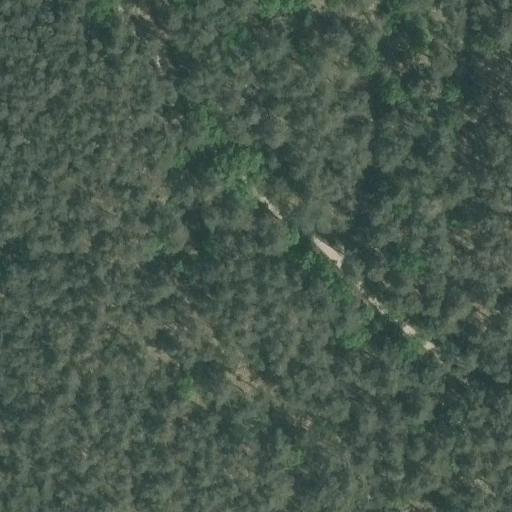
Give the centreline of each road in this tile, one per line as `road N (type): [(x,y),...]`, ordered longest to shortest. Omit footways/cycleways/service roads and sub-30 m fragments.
road 1 (track): [(82,0),(337,259)]
road 2 (track): [(337,259),(410,335),(511,380)]
